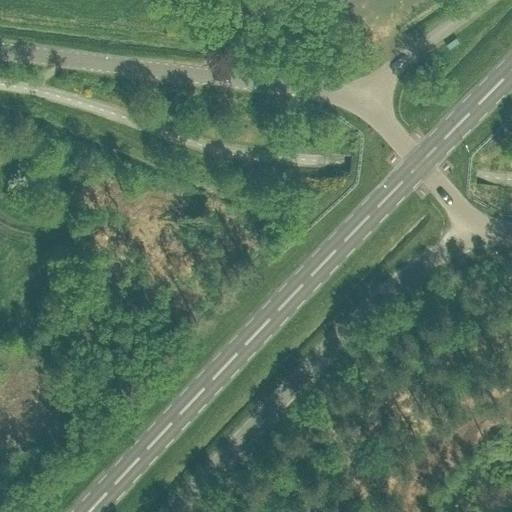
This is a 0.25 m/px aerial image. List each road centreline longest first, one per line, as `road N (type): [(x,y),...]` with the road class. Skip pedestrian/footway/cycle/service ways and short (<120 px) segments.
road 1 (primary): [(88,511),(418,163)]
road 2 (unclassified): [(174,511),(369,306),(412,267),(479,227)]
road 3 (tertiary): [(361,98),(71,58)]
road 4 (unclassified): [(361,98),(481,0)]
road 5 (primary): [(418,163),(511,69)]
